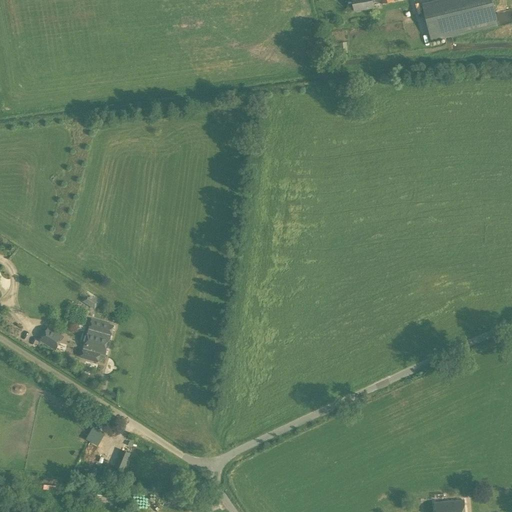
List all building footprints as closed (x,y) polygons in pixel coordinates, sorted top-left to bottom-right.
[(394,2),(393,0),(352,0),(355,11),(374,8),(373,3),(381,2),(382,4),(394,2)] [(431,42),(498,25),(492,0),(478,0),(424,13),(431,42)] [(348,53),(346,42),(339,43),(340,54),(348,53)] [(85,302),(95,309),(101,300),(90,294),(85,302)] [(105,355),(114,325),(92,319),(81,357),(98,362),(100,354),(105,355)] [(55,350),(64,336),(48,327),(40,341),(55,350)] [(94,426),(86,439),(98,446),(106,433),(94,426)] [(124,471),(131,453),(121,449),(114,467),(124,471)] [(95,501),(128,504),(129,491),(96,489),(95,501)] [(465,511),(464,500),(434,503),(434,511),(465,511)]
